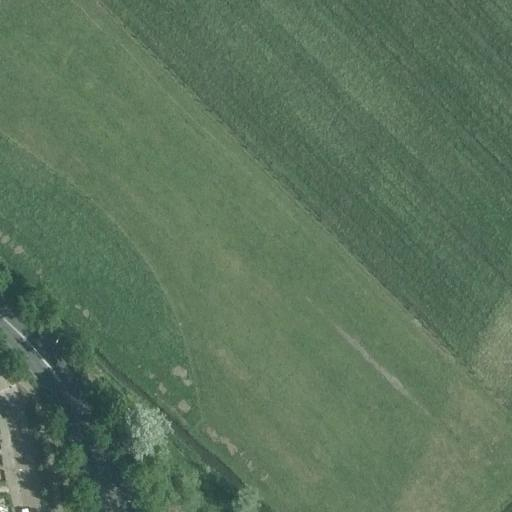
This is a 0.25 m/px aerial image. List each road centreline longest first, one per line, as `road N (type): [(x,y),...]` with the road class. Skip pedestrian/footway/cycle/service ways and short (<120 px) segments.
road 1 (primary): [(116,511),(64,387),(0,314)]
road 2 (residential): [(0,375),(35,511)]
